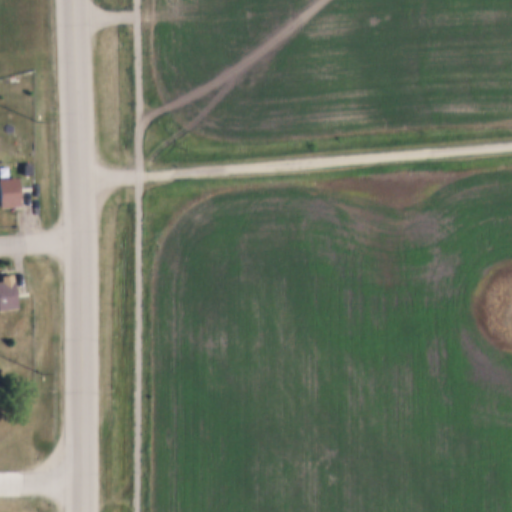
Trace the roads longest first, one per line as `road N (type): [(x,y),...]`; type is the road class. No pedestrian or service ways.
road 1 (residential): [(71,511),(71,0)]
road 2 (track): [(511,146),(73,174)]
